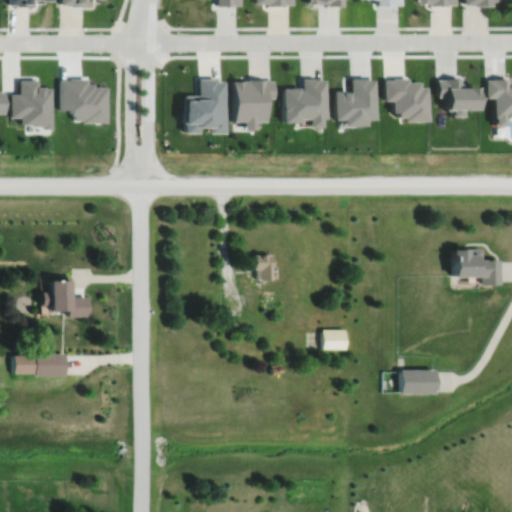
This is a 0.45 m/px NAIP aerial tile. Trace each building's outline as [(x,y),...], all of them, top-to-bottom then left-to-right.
[(330,88),(330,116),(339,116),(339,122),(363,121),(363,116),(372,116),(372,77),(363,77),(363,75),(347,75),(347,92),(346,92),(346,88),(330,88)] [(194,76),(194,92),(179,92),(179,107),(178,107),(178,119),(180,119),(180,129),(194,129),(194,124),(204,124),(204,130),(220,130),(221,79),(212,78),(212,76),(194,76)] [(228,78),(229,118),(239,118),(239,126),(251,126),(251,118),(261,118),(261,95),(269,95),(269,78),(261,78),(261,76),(244,76),(244,78),(228,78)] [(279,86),(279,119),(296,119),(296,123),(318,123),(317,115),(322,115),(322,77),(313,77),(313,76),(298,76),(298,87),(296,87),(296,85),(286,85),(286,86),(279,86)] [(380,77),(380,97),(389,97),(389,110),(394,110),(394,114),(401,114),(401,117),(424,117),(424,85),(417,85),(417,79),(405,79),(405,76),(388,76),(388,77),(380,77)] [(433,77),(433,94),(442,94),(442,107),(450,107),(450,112),(461,112),(461,106),(474,106),(474,83),(465,83),(465,81),(457,81),(457,76),(441,76),(441,77),(433,77)] [(483,77),(483,95),(490,95),(490,114),(492,114),(492,122),(503,122),(503,114),(511,114),(511,83),(511,82),(506,82),(506,76),(490,76),(490,77),(483,77)] [(16,80),(16,94),(7,94),(7,117),(17,117),(17,125),(28,125),(28,126),(39,126),(39,129),(49,129),(48,88),(41,88),(41,87),(35,87),(35,80),(16,80)] [(449,246),(449,274),(476,273),(477,282),(496,282),(496,257),(480,257),(480,256),(478,257),(478,246),(464,247),(464,246),(449,246)] [(249,252),(249,267),(253,267),(252,277),(257,277),(257,281),(261,281),(262,277),(267,277),(267,252),(249,252)] [(46,277),(46,289),(39,289),(39,303),(46,303),(46,308),(64,308),(64,314),(84,314),(84,294),(68,295),(68,275),(53,275),(53,277),(46,277)] [(318,327),(318,347),(342,347),(342,327),(318,327)] [(10,353),(10,371),(31,371),(31,374),(62,374),(62,351),(31,351),(31,353),(10,353)] [(268,364),(269,373),(275,372),(275,370),(279,370),(279,363),(268,364)] [(396,368),(396,391),(432,391),(432,368),(396,368)]
